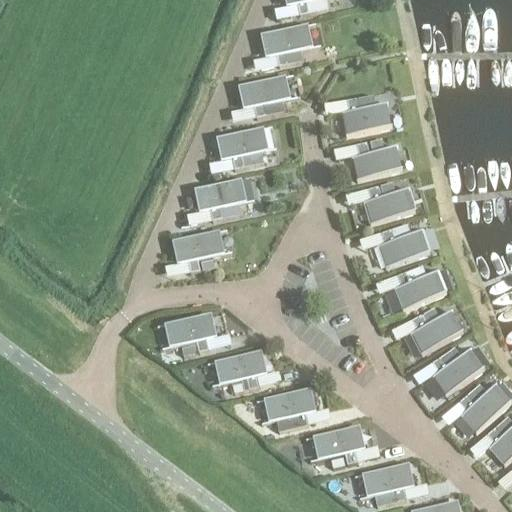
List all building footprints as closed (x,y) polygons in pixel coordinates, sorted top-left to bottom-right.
[(288,0),(290,11),(298,9),(300,20),(310,18),(307,7),(339,0),(334,0),(330,1),(330,0),(288,0)] [(311,9),(313,17),(324,15),(323,7),(311,9)] [(264,39),(269,62),(277,61),(279,72),(289,69),(286,59),(321,51),(320,50),(309,52),(305,32),(316,29),(316,28),(264,39)] [(290,61),(292,69),(303,66),(302,59),(290,61)] [(242,91),(247,114),(254,112),(257,123),(266,121),(264,110),(298,102),(298,101),(287,104),(282,83),(293,81),(293,80),(242,91)] [(346,139),(346,140),(389,132),(389,131),(387,132),(383,111),(385,110),(360,114),(358,103),(348,105),(350,116),(342,117),(342,119),(343,118),(347,139),(346,139)] [(268,113),(269,120),(281,118),(280,110),(268,113)] [(272,132),(271,131),(220,142),(225,165),(232,164),(235,174),(261,169),(258,158),(276,154),(276,153),(265,155),(260,135),(272,132)] [(370,147),(372,156),(384,153),(382,144),(370,147)] [(357,184),(357,185),(400,175),(399,174),(397,175),(392,154),(395,153),(394,153),(369,158),(367,147),(357,150),(359,161),(352,162),(352,164),(353,163),(358,184),(357,184)] [(198,194),(203,217),(210,215),(213,226),(222,224),(220,213),(254,206),(254,205),(243,207),(238,186),(249,184),(249,183),(198,194)] [(381,191),(383,199),(395,195),(392,187),(381,191)] [(370,228),(370,229),(412,217),(412,216),(410,217),(404,196),(406,196),(406,195),(381,202),(378,191),(368,194),(371,205),(364,207),(364,208),(365,208),(371,228),(370,228)] [(395,233),(397,242),(409,238),(406,229),(395,233)] [(176,246),(181,268),(188,267),(191,278),(200,275),(198,265),(232,257),(232,256),(221,258),(216,238),(227,235),(227,234),(176,246)] [(385,272),(385,273),(427,259),(427,258),(425,259),(418,238),(420,238),(420,237),(395,245),(392,234),(382,238),(386,248),(378,251),(378,252),(379,252),(386,271),(385,272)] [(201,267),(203,275),(215,272),(213,265),(201,267)] [(435,279),(427,282),(423,271),(398,281),(402,291),(394,294),(395,295),(396,295),(403,314),(402,315),(403,316),(444,300),(443,299),(441,300),(434,280),(436,279),(435,279)] [(421,358),(422,359),(461,339),(460,338),(458,339),(448,320),(450,319),(450,318),(427,330),(422,320),(413,325),(418,335),(411,339),(411,340),(412,339),(422,358),(421,358)] [(213,343),(208,320),(157,331),(157,332),(168,330),(173,351),(162,353),(162,354),(196,347),(199,357),(208,355),(206,344),(213,343)] [(182,353),(183,361),(196,358),(194,350),(182,353)] [(462,362),(455,353),(433,368),(439,377),(433,382),(433,383),(434,382),(446,399),(445,400),(446,401),(482,376),(481,375),(480,376),(468,359),(469,358),(469,357),(462,362)] [(263,380),(258,357),(207,368),(208,369),(219,367),(223,388),(212,390),(212,391),(246,384),(249,395),(259,392),(256,382),(263,380)] [(232,390),(234,398),(247,395),(245,387),(232,390)] [(475,438),(476,439),(509,410),(509,409),(507,410),(493,394),(495,393),(494,392),(475,409),(467,401),(460,407),(467,416),(461,421),(462,422),(463,421),(476,437),(475,438)] [(313,418),(308,395),(257,406),(257,407),(268,405),(272,425),(261,428),(262,429),(296,421),(298,432),(308,430),(305,419),(313,418)] [(282,427),(284,435),(296,433),(294,424),(282,427)] [(362,455),(357,432),(306,444),(306,445),(317,442),(322,463),(311,465),(311,466),(345,459),(347,470),(357,468),(355,457),(362,455)] [(504,470),(505,471),(511,464),(511,433),(503,442),(496,433),(488,440),(495,448),(489,454),(490,455),(491,454),(505,469),(504,470)] [(331,465),(333,473),(346,470),(344,462),(331,465)] [(411,493),(406,470),(355,481),(355,482),(366,480),(371,500),(360,503),(360,504),(394,496),(396,507),(406,505),(404,494),(411,493)]
